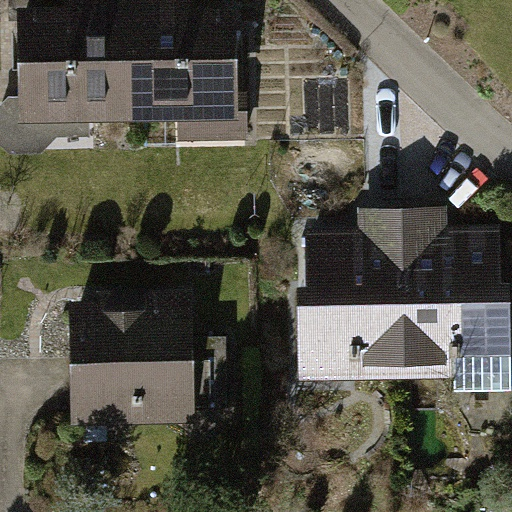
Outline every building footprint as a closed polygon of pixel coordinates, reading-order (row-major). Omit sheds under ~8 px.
[(7,121),(123,121),(124,0),(62,0),(62,12),(8,12),(7,121)] [(178,135),(246,136),(247,104),(231,104),(232,5),(181,5),(180,0),(124,0),(123,121),(178,122),(178,135)] [(444,206),(393,207),(397,375),(508,373),(505,227),(444,228),(444,206)] [(296,281),(285,281),(287,377),(397,375),(393,207),(357,208),(357,226),(295,227),(296,281)] [(44,311),(46,428),(184,426),(181,287),(152,289),(112,288),(112,310),(44,311)]
